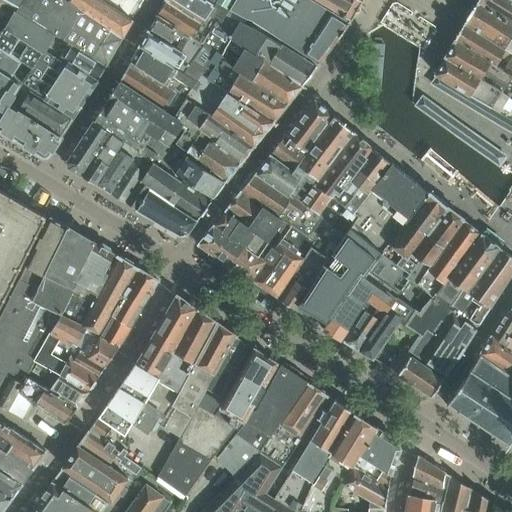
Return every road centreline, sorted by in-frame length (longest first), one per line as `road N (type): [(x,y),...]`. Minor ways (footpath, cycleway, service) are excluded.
road 1 (residential): [(179,263),(14,511)]
road 2 (residential): [(424,422),(179,263)]
road 3 (residential): [(424,422),(511,288)]
